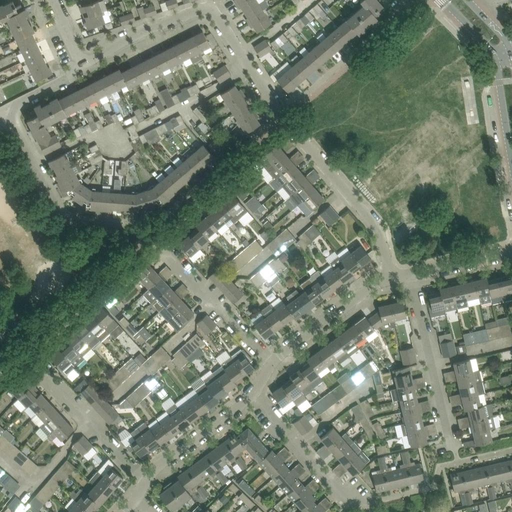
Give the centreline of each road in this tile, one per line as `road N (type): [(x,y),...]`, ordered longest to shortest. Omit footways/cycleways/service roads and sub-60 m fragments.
road 1 (residential): [(390,280),(378,229),(285,121),(212,13),(200,9),(81,62)]
road 2 (residential): [(136,223),(78,221),(59,209),(12,120),(17,105),(79,75),(81,62)]
road 3 (residential): [(453,449),(412,275)]
road 4 (residential): [(273,363),(157,243)]
road 5 (residential): [(355,506),(252,394)]
road 6 (residential): [(145,480),(40,376)]
road 7 (residential): [(273,363),(288,345),(390,280)]
road 8 (residential): [(145,480),(252,394)]
